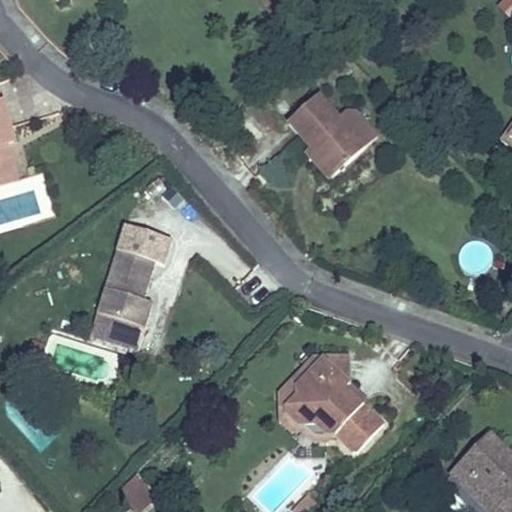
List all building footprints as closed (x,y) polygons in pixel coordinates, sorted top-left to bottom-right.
[(511,19),(511,0),(499,0),(494,11),(511,19)] [(315,136),(338,159),(375,126),(330,77),(294,110),(316,135),(315,136)] [(0,174),(16,169),(10,139),(3,141),(1,131),(17,126),(6,91),(0,92),(0,91),(0,174)] [(332,165),(338,159),(315,136),(310,140),(332,165)] [(95,303),(145,321),(155,296),(149,293),(159,258),(164,259),(173,234),(122,218),(95,303)] [(478,240),(459,257),(476,275),(495,258),(478,240)] [(137,341),(145,321),(95,303),(87,325),(137,341)] [(30,341),(25,358),(42,363),(46,345),(30,341)] [(315,426),(337,429),(350,440),(377,411),(341,376),(348,371),(341,351),(308,357),(300,366),(308,373),(294,388),(293,402),(292,417),(315,426)] [(325,439),(337,429),(315,426),(292,417),(293,402),(294,388),(308,373),(300,366),(276,392),(273,414),(287,431),(296,424),(313,439),(325,439)] [(447,457),(487,494),(494,488),(511,504),(511,439),(486,415),(447,457)] [(300,496),(309,504),(324,488),(314,480),(300,496)] [(133,509),(156,501),(150,484),(127,493),(133,509)] [(511,511),(511,504),(494,488),(487,494),(481,499),(494,511),(511,511)]
